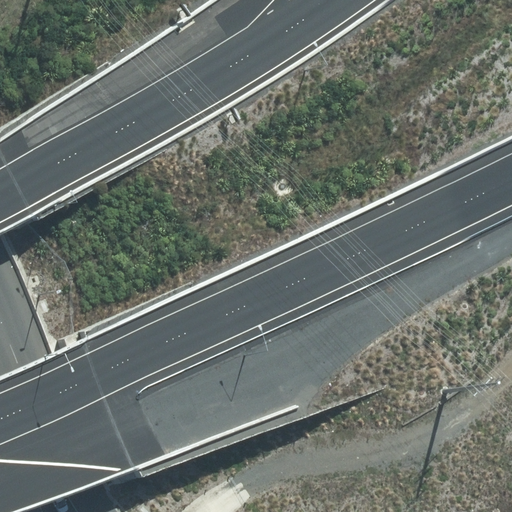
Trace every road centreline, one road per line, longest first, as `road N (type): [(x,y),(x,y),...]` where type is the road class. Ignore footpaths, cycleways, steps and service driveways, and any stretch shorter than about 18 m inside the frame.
road 1 (motorway): [(511,177),(0,415)]
road 2 (motorway): [(0,187),(248,59),(329,0)]
